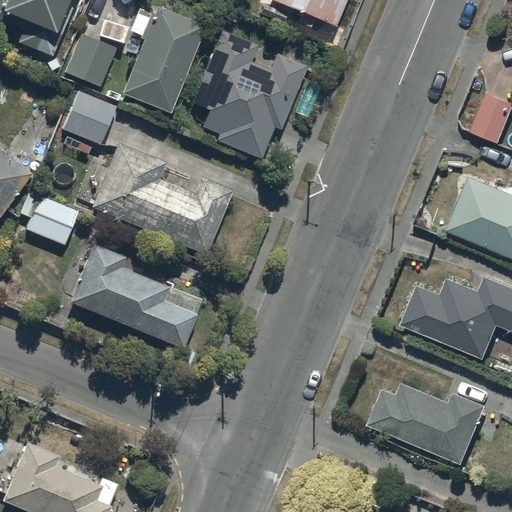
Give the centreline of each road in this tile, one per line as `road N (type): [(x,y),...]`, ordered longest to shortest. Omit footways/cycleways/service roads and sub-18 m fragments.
road 1 (residential): [(245,441),(428,0)]
road 2 (residential): [(0,345),(245,441)]
